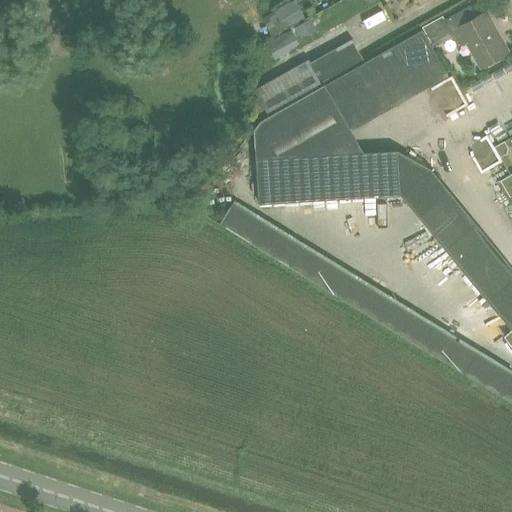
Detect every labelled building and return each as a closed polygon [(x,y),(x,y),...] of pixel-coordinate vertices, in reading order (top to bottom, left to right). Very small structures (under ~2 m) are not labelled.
[(265,17),(271,29),(274,36),(305,18),(295,0),(265,17)] [(481,68),(508,53),(486,13),(477,18),(470,6),(444,20),(451,33),(458,47),(467,42),(481,68)] [(364,60),(323,83),(349,128),(442,75),(448,72),(434,48),(422,26),(416,30),(364,60)] [(291,29),(266,43),(275,59),(300,45),(291,29)] [(352,39),(311,62),(323,83),(364,60),(352,39)] [(442,112),(460,103),(449,83),(432,92),(442,112)] [(505,195),(511,191),(511,173),(511,171),(496,179),(505,195)] [(215,223),(260,247),(271,226),(226,202),(215,223)] [(511,267),(470,216),(439,242),(511,329),(504,336),(511,345),(511,267)]
